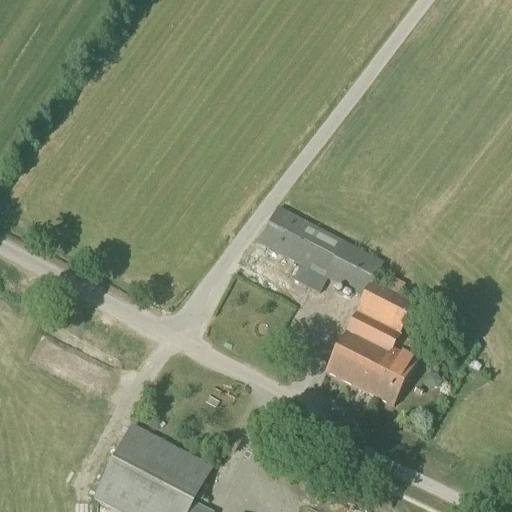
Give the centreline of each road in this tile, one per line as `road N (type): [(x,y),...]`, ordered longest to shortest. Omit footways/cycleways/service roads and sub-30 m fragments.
road 1 (unclassified): [(171,338),(426,0)]
road 2 (track): [(499,511),(307,409)]
road 3 (unclassified): [(171,338),(0,255)]
road 4 (unclassified): [(307,409),(171,338)]
